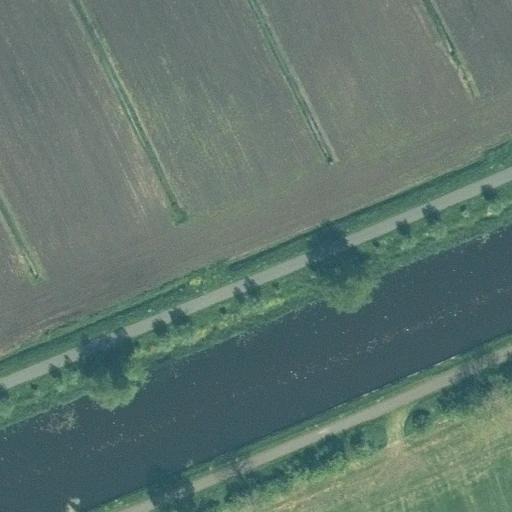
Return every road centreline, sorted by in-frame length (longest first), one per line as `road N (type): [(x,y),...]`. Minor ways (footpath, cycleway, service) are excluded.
road 1 (unclassified): [(0,384),(511,172)]
road 2 (unclassified): [(120,511),(511,345)]
